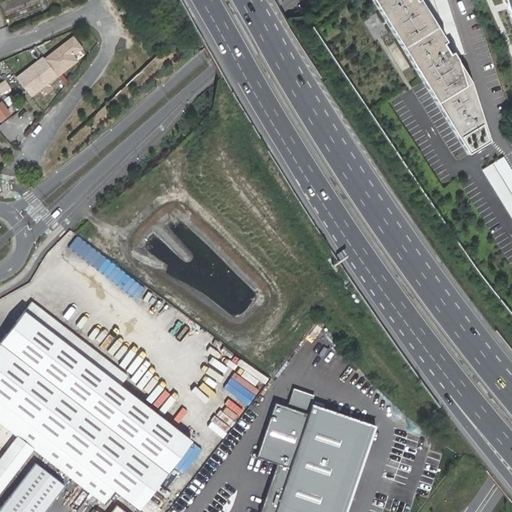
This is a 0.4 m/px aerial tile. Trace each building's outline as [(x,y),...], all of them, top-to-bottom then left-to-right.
[(418,0),(374,0),(470,158),(489,143),(473,88),(418,0)] [(511,0),(503,0),(511,27),(511,0)] [(74,34),(44,58),(58,75),(60,77),(80,61),(75,55),(85,48),(74,34)] [(43,56),(16,77),(32,96),(58,75),(44,58),(43,56)] [(503,158),(483,170),(511,217),(511,171),(509,167),(503,158)] [(76,236),(67,248),(136,298),(145,286),(76,236)] [(115,491),(138,509),(190,441),(118,386),(126,376),(31,301),(0,340),(0,422),(18,436),(33,448),(105,504),(115,491)] [(134,309),(130,314),(144,323),(147,318),(134,309)] [(341,511),(373,427),(308,406),(273,511),(341,511)] [(0,490),(33,448),(18,436),(0,458),(0,490)] [(0,511),(44,511),(64,487),(34,464),(0,508),(0,511)] [(245,511),(254,484),(230,476),(221,502),(245,511)]
